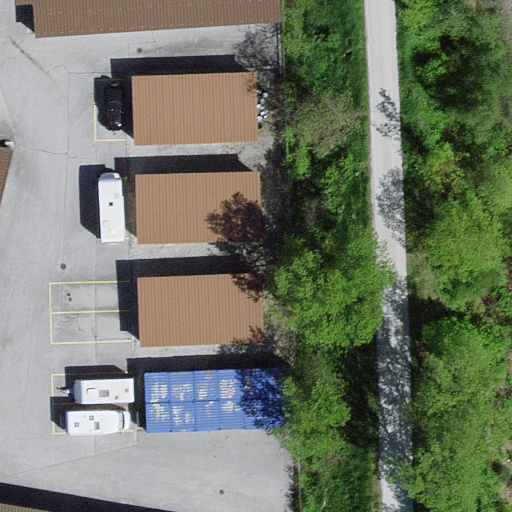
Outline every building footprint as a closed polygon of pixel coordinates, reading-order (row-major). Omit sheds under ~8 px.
[(136,134),(264,132),(263,61),(134,64),(136,134)] [(0,511),(135,511),(0,490),(0,155),(4,129),(0,127),(0,511)] [(264,160),(138,163),(140,233),(266,230),(264,160)] [(141,265),(143,336),(269,333),(267,262),(141,265)] [(278,415),(276,358),(149,362),(151,419),(278,415)]
